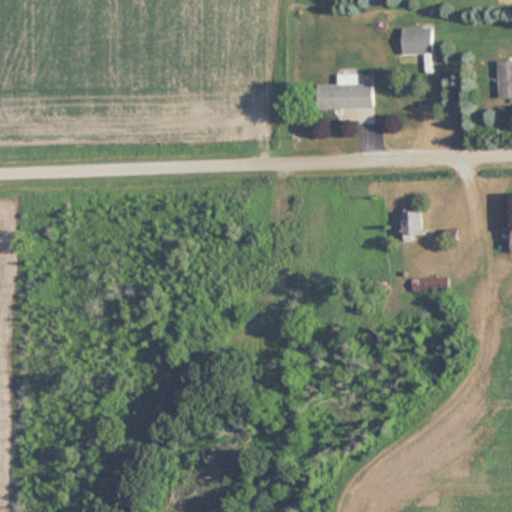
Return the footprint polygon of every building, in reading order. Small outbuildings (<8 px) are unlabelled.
[(435,26),(405,26),(405,52),(435,52),(435,26)] [(511,59),(500,60),(501,96),(511,96),(511,59)] [(360,74),(340,74),(341,83),(320,84),(320,107),(376,107),(375,82),(360,82),(360,74)] [(424,235),(424,211),(406,211),(406,235),(424,235)] [(449,277),(414,277),(414,290),(449,290),(449,277)]
